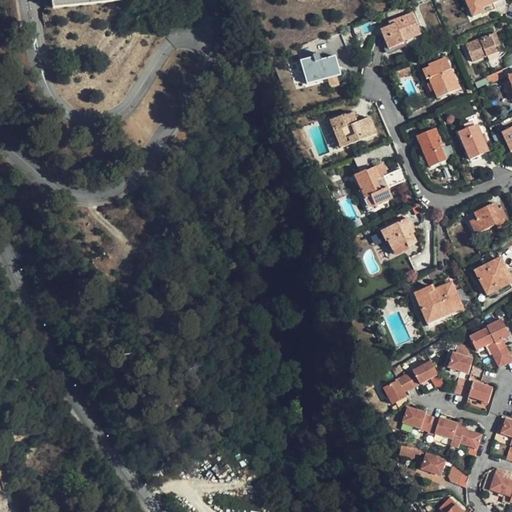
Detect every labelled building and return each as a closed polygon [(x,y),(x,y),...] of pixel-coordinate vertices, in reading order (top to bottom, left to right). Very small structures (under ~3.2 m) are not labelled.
[(43,0),(44,9),(133,1),(133,0),(43,0)] [(500,0),(466,0),(473,17),(485,12),(483,7),(500,0)] [(421,34),(413,15),(403,19),(404,21),(382,31),(390,50),(404,45),(403,42),(421,34)] [(500,46),(495,34),(466,46),(473,63),(497,53),(496,48),(500,46)] [(338,72),(334,57),(319,60),(317,54),(312,56),(312,58),(299,62),(305,86),(316,83),(315,79),(338,72)] [(460,90),(447,59),(437,63),(438,66),(424,72),(427,81),(430,80),(438,99),(460,90)] [(409,65),(396,71),(400,81),(414,75),(409,65)] [(505,78),(503,72),(488,78),(489,83),(492,82),(493,83),(505,78)] [(353,112),(330,121),(341,149),(376,136),(369,118),(357,122),(353,112)] [(341,149),(330,121),(326,122),(337,151),(341,149)] [(294,127),(299,138),(304,136),(300,125),(294,127)] [(489,152),(477,126),(459,134),(470,160),(489,152)] [(511,128),(503,133),(511,153),(511,152),(511,128)] [(444,145),(437,130),(417,138),(430,168),(447,161),(441,146),(444,145)] [(449,157),(455,154),(450,145),(444,148),(449,157)] [(395,186),(390,175),(380,179),(375,169),(365,173),(364,172),(354,177),(360,192),(358,193),(367,214),(376,210),(375,207),(391,200),(388,190),(395,186)] [(508,220),(503,209),(499,210),(496,204),(475,215),(478,219),(471,223),(476,234),(496,225),(498,229),(506,225),(508,220)] [(417,243),(410,230),(413,228),(408,218),(381,232),(385,242),(388,242),(394,255),(417,243)] [(511,282),(511,281),(501,260),(476,272),(488,295),(511,282)] [(463,309),(453,284),(436,291),(434,286),(416,294),(428,324),(463,309)] [(504,320),(489,327),(489,328),(496,342),(497,344),(511,336),(504,320)] [(496,342),(489,328),(473,336),(479,350),(489,346),(496,342)] [(501,352),(497,344),(496,342),(489,346),(494,355),(501,352)] [(511,356),(508,349),(501,352),(507,365),(511,362),(511,356)] [(474,365),(476,359),(455,352),(450,367),(471,374),(474,365)] [(507,365),(501,352),(494,355),(501,368),(507,365)] [(416,368),(424,383),(434,378),(441,374),(434,359),(416,368)] [(400,364),(391,369),(395,376),(403,371),(400,364)] [(484,377),(487,369),(477,366),(475,373),(484,377)] [(415,383),(417,387),(424,383),(416,368),(409,371),(415,383)] [(405,387),(415,383),(409,371),(401,375),(402,376),(384,384),(392,401),(408,393),(405,387)] [(436,383),(444,386),(445,382),(441,374),(434,378),(436,383)] [(460,376),(455,391),(464,394),(469,379),(460,376)] [(469,379),(464,394),(471,396),(475,381),(469,379)] [(475,381),(471,396),(490,402),(493,387),(475,381)] [(421,428),(426,413),(427,412),(408,405),(402,422),(421,428)] [(429,431),(434,416),(426,413),(421,428),(429,431)] [(441,418),(434,416),(429,431),(436,433),(441,418)] [(441,417),(441,418),(436,433),(454,439),(456,431),(459,423),(441,417)] [(468,435),(470,427),(459,423),(456,431),(468,435)] [(461,441),(479,447),(484,431),(470,427),(468,435),(456,431),(454,439),(453,442),(460,445),(461,441)] [(398,457),(415,461),(417,456),(420,457),(421,453),(401,447),(398,457)] [(442,475),(447,460),(428,454),(423,469),(442,475)] [(463,473),(453,465),(448,477),(450,482),(458,485),(463,473)] [(488,488),(492,475),(485,473),(481,486),(488,488)] [(511,484),(501,481),(501,478),(492,475),(488,488),(487,492),(509,500),(508,505),(511,506),(511,484)] [(451,496),(457,502),(461,496),(456,491),(451,496)] [(446,511),(463,511),(461,509),(462,507),(457,502),(446,511)]
